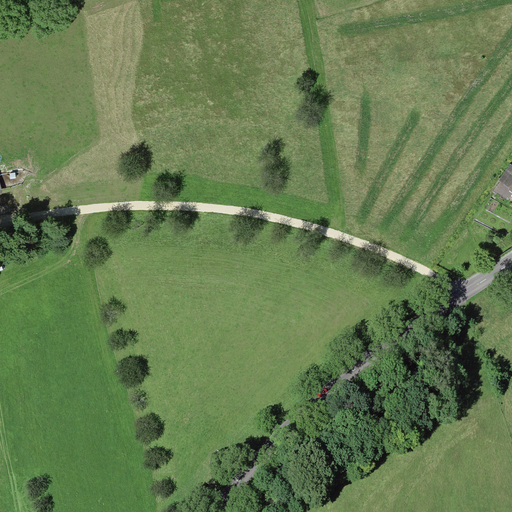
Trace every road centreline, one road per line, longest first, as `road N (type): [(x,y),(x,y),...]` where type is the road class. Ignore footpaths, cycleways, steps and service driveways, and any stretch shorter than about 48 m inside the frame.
road 1 (track): [(461,294),(406,261),(322,229),(242,211),(94,206),(0,223)]
road 2 (secondary): [(511,261),(368,357),(258,457),(216,511)]
